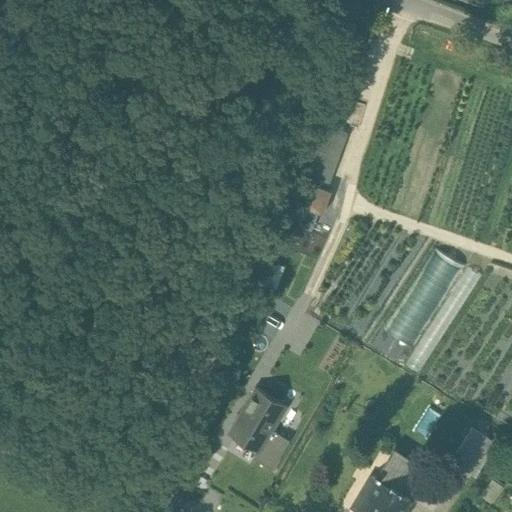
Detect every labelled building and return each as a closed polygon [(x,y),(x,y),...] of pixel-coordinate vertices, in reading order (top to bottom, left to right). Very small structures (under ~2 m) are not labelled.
[(331,189),(348,131),(324,124),(300,205),(328,213),(335,191),(331,189)] [(405,365),(421,374),(480,274),(435,247),(385,331),(414,348),(405,365)] [(258,384),(230,427),(259,446),(255,453),(271,463),(290,434),(274,424),(287,403),(258,384)] [(471,427),(453,457),(477,471),(495,441),(471,427)] [(390,454),(368,490),(366,489),(355,507),(362,511),(401,511),(410,497),(403,493),(416,471),(390,454)] [(240,473),(224,463),(213,481),(229,491),(240,473)]
